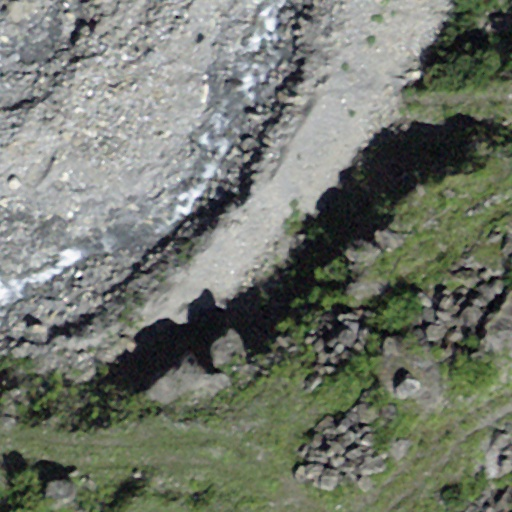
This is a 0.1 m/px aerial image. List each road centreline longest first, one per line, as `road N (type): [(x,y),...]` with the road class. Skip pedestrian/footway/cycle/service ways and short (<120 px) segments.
road 1 (track): [(316,98),(511,114)]
road 2 (track): [(511,397),(416,447),(359,511)]
